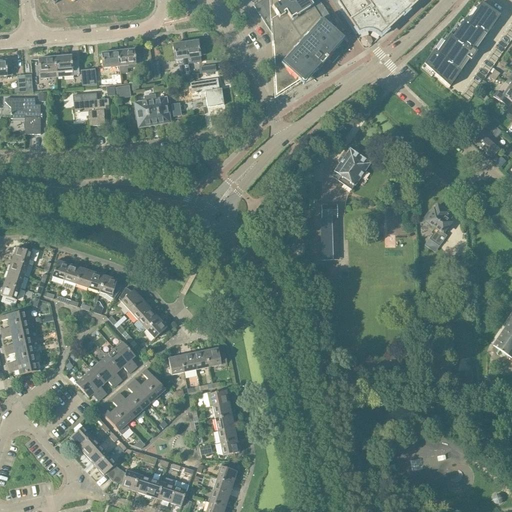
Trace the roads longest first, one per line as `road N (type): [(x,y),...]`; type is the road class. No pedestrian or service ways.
road 1 (tertiary): [(326,511),(292,342),(263,269)]
road 2 (residential): [(0,157),(77,157),(225,134)]
road 3 (residential): [(511,191),(375,68)]
road 4 (residential): [(284,136),(213,0)]
road 5 (residential): [(29,40),(150,26),(161,0)]
road 6 (residential): [(70,489),(71,471),(16,417),(0,443)]
road 7 (tertiary): [(121,192),(0,183)]
